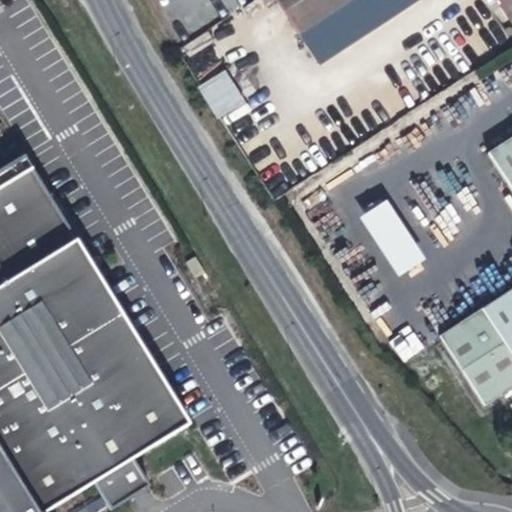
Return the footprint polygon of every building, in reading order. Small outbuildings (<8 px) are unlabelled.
[(275,0),(299,36),(353,0),(275,0)] [(390,0),(353,0),(299,36),(310,53),(390,0)] [(511,0),(499,0),(511,19),(511,0)] [(219,121),(247,104),(225,69),(197,86),(219,121)] [(511,74),(495,86),(511,112),(511,74)] [(511,137),(488,154),(511,191),(511,137)] [(306,142),(254,175),(271,203),(323,169),(306,142)] [(45,511),(49,510),(92,483),(109,510),(148,486),(131,459),(188,424),(160,378),(147,358),(73,238),(56,211),(29,166),(0,183),(0,511),(45,511)] [(363,212),(393,276),(423,262),(392,198),(363,212)] [(511,321),(455,359),(482,401),(511,381),(511,321)] [(402,361),(422,349),(409,328),(389,341),(402,361)]
